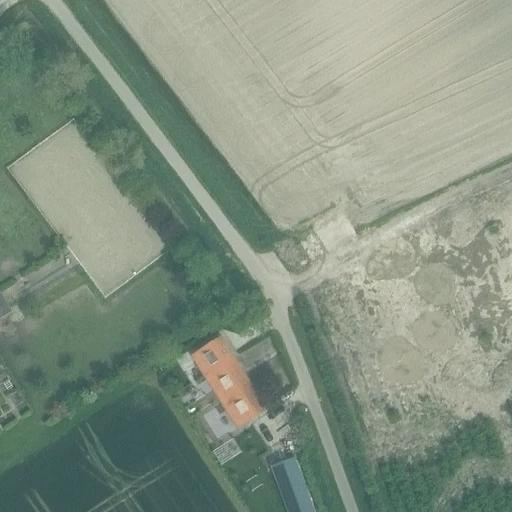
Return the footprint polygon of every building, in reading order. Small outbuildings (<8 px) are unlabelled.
[(0,317),(10,311),(0,295),(0,294),(0,317)] [(257,341),(274,331),(268,321),(251,332),(257,341)] [(220,337),(190,356),(224,410),(234,424),(244,418),(264,405),(220,337)] [(273,444),(286,432),(272,415),(258,427),(273,444)] [(316,511),(295,456),(273,465),(290,511),(316,511)]
